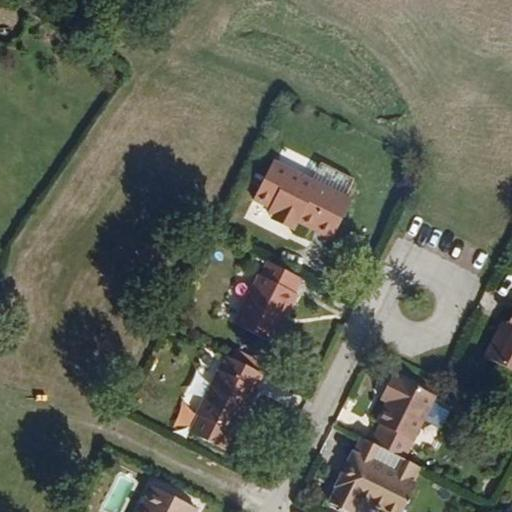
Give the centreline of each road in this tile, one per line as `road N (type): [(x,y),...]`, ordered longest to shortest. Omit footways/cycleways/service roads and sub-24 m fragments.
road 1 (residential): [(363,306),(413,200),(492,238),(443,341)]
road 2 (residential): [(264,511),(363,306)]
